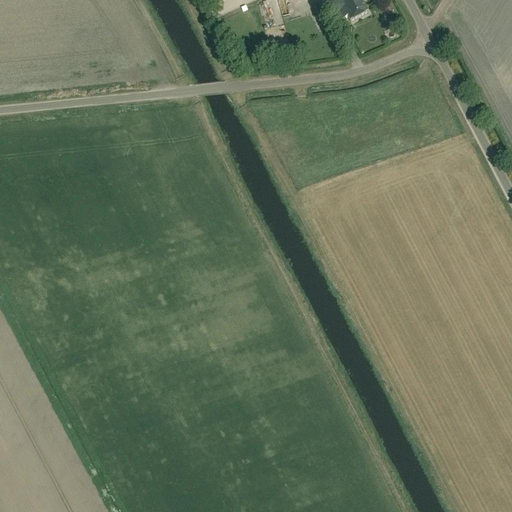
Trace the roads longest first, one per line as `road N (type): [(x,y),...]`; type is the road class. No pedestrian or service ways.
road 1 (track): [(233,87),(455,511)]
road 2 (unclassified): [(0,111),(339,76),(431,41)]
road 3 (unclassified): [(511,190),(431,41)]
